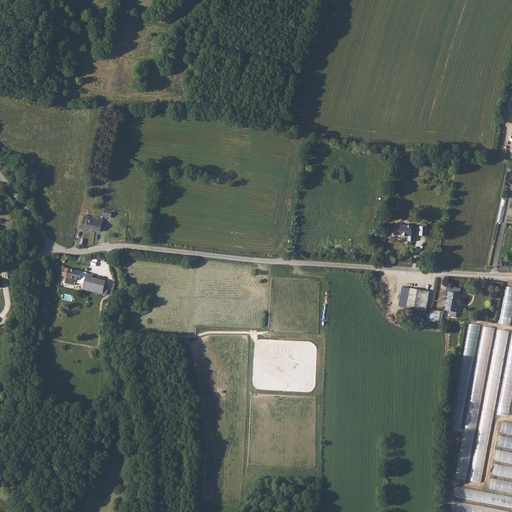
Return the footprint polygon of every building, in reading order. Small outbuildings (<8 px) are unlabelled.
[(105,216),(106,209),(99,208),(97,215),(105,216)] [(85,215),(80,214),(78,228),(82,229),(83,227),(95,230),(97,217),(87,216),(87,220),(84,219),(85,215)] [(408,240),(414,241),(416,225),(407,225),(407,219),(396,218),(395,235),(409,236),(408,240)] [(106,252),(104,250),(102,250),(101,254),(98,253),(96,263),(103,264),(106,252)] [(84,285),(86,276),(87,272),(63,266),(60,276),(62,276),(66,278),(65,284),(74,286),(75,283),(84,285)] [(104,291),(84,286),(83,290),(103,295),(104,291)] [(511,325),(511,317),(511,286),(506,286),(499,323),(511,325)] [(429,291),(411,289),(409,308),(427,311),(429,291)] [(456,312),(458,297),(447,295),(445,310),(456,312)] [(463,429),(478,325),(467,323),(452,427),(463,429)] [(482,326),(465,433),(470,434),(471,430),(474,430),(475,423),(473,423),(474,420),(479,421),(493,328),(482,326)] [(478,432),(471,480),(483,482),(508,330),(497,329),(489,382),(488,382),(482,421),(484,421),(482,432),(478,432)] [(509,415),(511,399),(511,334),(498,413),(509,415)] [(511,422),(503,421),(501,432),(511,434),(511,422)] [(511,437),(500,435),(499,446),(511,448),(511,437)] [(461,446),(456,478),(467,480),(473,441),(471,441),(471,444),(466,443),(466,447),(461,446)] [(511,463),(511,451),(498,449),(496,460),(511,463)] [(511,477),(511,466),(495,463),(493,475),(511,477)] [(490,489),(511,492),(511,481),(492,478),(490,489)] [(511,495),(456,487),(455,497),(511,506),(511,495)] [(511,511),(475,505),(474,509),(465,507),(465,503),(454,501),(452,511),(490,511),(491,509),(497,510),(496,511),(498,511),(511,511)]
